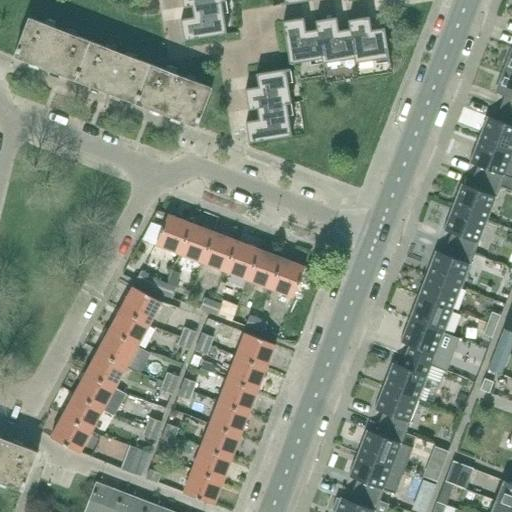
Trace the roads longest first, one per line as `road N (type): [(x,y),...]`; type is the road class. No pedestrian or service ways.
road 1 (tertiary): [(270,511),(378,232)]
road 2 (residential): [(150,172),(45,376),(26,396),(0,392)]
road 3 (tertiary): [(378,232),(468,0)]
road 4 (residential): [(378,232),(192,164),(166,176),(150,172)]
road 5 (residential): [(150,172),(14,121)]
